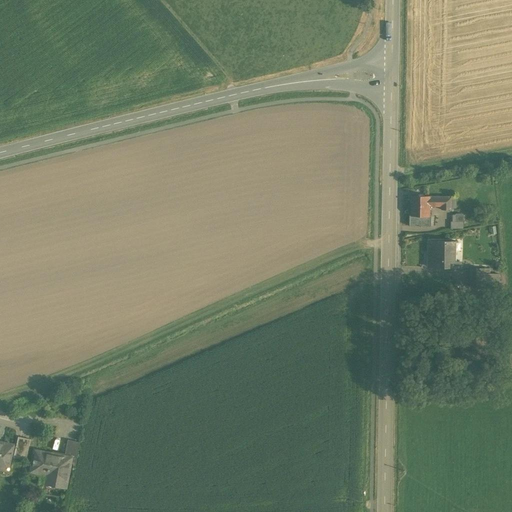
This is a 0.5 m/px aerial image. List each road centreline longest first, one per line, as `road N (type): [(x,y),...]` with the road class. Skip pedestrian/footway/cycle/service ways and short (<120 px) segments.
road 1 (tertiary): [(384,511),(390,75)]
road 2 (tertiary): [(390,75),(330,75),(252,89),(0,152)]
road 3 (unknown): [(387,333),(457,329),(471,319),(484,293),(483,245)]
